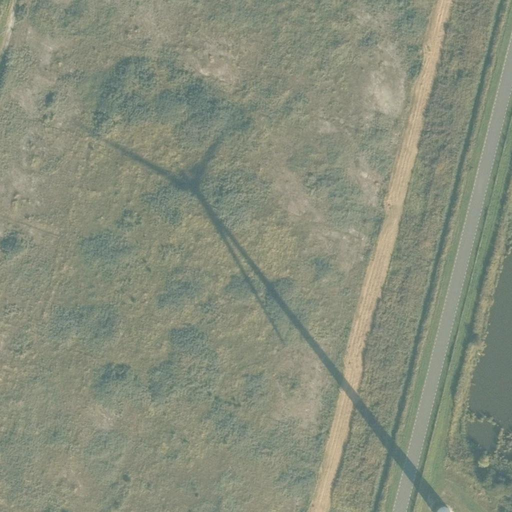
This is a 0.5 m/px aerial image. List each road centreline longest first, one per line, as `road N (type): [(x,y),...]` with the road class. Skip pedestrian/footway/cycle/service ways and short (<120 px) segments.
road 1 (unclassified): [(398,511),(511,58)]
road 2 (track): [(423,511),(511,160)]
